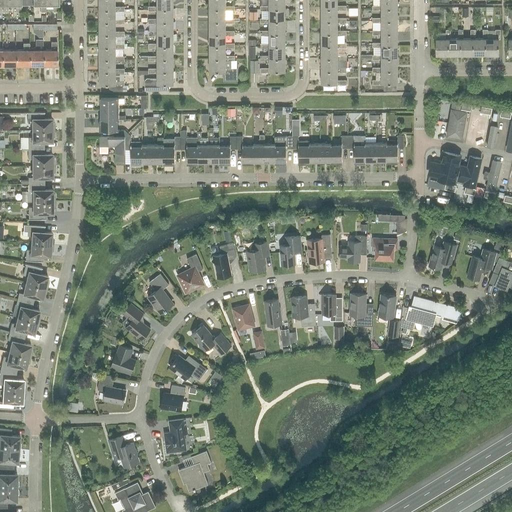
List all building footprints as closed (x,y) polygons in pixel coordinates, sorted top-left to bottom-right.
[(8,0),(0,0),(0,5),(3,5),(3,19),(8,19),(8,5),(8,0)] [(21,5),(20,0),(8,0),(8,5),(16,5),(16,12),(21,12),(21,5)] [(46,5),(46,0),(33,0),(34,5),(41,5),(41,12),(46,12),(46,5)] [(58,0),(46,0),(46,5),(53,5),(53,12),(58,12),(58,5),(59,5),(58,0)] [(116,6),(115,0),(99,0),(100,9),(116,9),(116,11),(124,11),(124,6),(116,6)] [(174,9),(173,0),(157,0),(157,6),(149,6),(149,11),(157,11),(157,9),(174,9)] [(234,11),(234,6),(226,6),(225,0),(209,0),(210,9),(226,9),(226,11),(234,11)] [(285,8),(285,0),(269,0),(269,6),(260,6),(260,10),(269,10),(269,8),(285,8)] [(338,5),(337,0),(321,0),(321,8),(338,8),(338,10),(346,10),(346,5),(338,5)] [(398,8),(397,0),(381,0),(382,5),(373,5),(373,10),(382,10),(382,8),(398,8)] [(285,21),(285,8),(269,8),(269,10),(269,18),(260,18),(260,23),(269,23),(269,21),(285,21)] [(338,18),(338,10),(338,8),(321,8),(321,21),(338,21),(338,23),(346,23),(346,18),(338,18)] [(398,20),(398,8),(382,8),(382,10),(382,18),(373,18),(373,22),(382,22),(382,20),(398,20)] [(116,19),(116,11),(116,9),(100,9),(100,22),(116,22),(116,23),(124,23),(124,19),(116,19)] [(174,21),(174,9),(157,9),(157,11),(157,18),(149,18),(149,23),(157,23),(157,21),(174,21)] [(226,18),(226,11),(226,9),(210,9),(210,21),(226,21),(226,23),(234,23),(234,18),(226,18)] [(398,33),(398,20),(382,20),(382,22),(382,30),(373,30),(373,35),(382,35),(382,33),(398,33)] [(174,34),(174,21),(157,21),(157,23),(157,31),(149,31),(149,36),(157,36),(157,34),(174,34)] [(226,31),(226,23),(226,21),(210,21),(210,34),(226,33),(226,35),(234,35),(234,31),(226,31)] [(285,33),(285,21),(269,21),(269,23),(269,30),(260,30),(261,35),(269,35),(269,33),(285,33)] [(338,30),(338,23),(338,21),(321,21),(321,33),(338,33),(338,35),(346,35),(346,30),(338,30)] [(116,31),(116,23),(116,22),(100,22),(100,34),(116,34),(116,36),(124,36),(124,31),(116,31)] [(474,38),(476,38),(476,29),(471,30),(471,38),(463,38),(461,38),(461,54),(474,54),(474,38)] [(486,38),(488,38),(488,29),(483,29),(483,38),(476,38),(474,38),(474,54),(486,54),(486,38)] [(499,39),(500,39),(500,29),(496,29),(496,38),(488,38),(486,38),(486,54),(499,54),(499,39)] [(449,38),(451,38),(451,30),(448,30),(446,30),(446,38),(436,39),(436,55),(449,55),(449,38)] [(461,38),(463,38),(463,30),(459,30),(459,38),(451,38),(449,38),(449,55),(461,54),(461,38)] [(226,43),(226,35),(226,33),(210,34),(210,46),(226,46),(226,48),(234,48),(234,43),(226,43)] [(285,46),(285,33),(269,33),(269,35),(269,43),(261,43),(261,47),(269,47),(269,46),(285,46)] [(338,43),(338,35),(338,33),(321,33),(322,46),(338,46),(338,47),(346,47),(346,43),(338,43)] [(398,45),(398,33),(382,33),(382,35),(382,42),(373,42),(373,47),(382,47),(382,45),(398,45)] [(116,44),(116,36),(116,34),(100,34),(100,47),(116,47),(116,48),(124,48),(124,44),(116,44)] [(174,46),(174,34),(157,34),(157,36),(157,43),(149,43),(149,48),(157,48),(157,46),(174,46)] [(43,66),(43,50),(43,39),(35,39),(35,50),(30,50),(29,50),(30,66),(43,66)] [(57,66),(57,50),(57,41),(51,41),(51,44),(51,50),(43,50),(43,66),(57,66)] [(29,50),(30,50),(30,43),(23,43),(23,50),(16,50),(16,66),(30,66),(29,50)] [(398,58),(398,45),(382,45),(382,47),(382,55),(373,55),(373,58),(373,60),(382,60),(382,58),(398,58)] [(174,59),(174,46),(157,46),(157,48),(157,56),(149,56),(149,60),(157,60),(157,59),(174,59)] [(226,56),(226,48),(226,46),(210,46),(210,58),(226,58),(226,60),(235,60),(234,55),(226,56)] [(285,58),(285,46),(269,46),(269,47),(269,55),(261,55),(261,60),(269,60),(269,58),(285,58)] [(338,55),(338,47),(338,46),(322,46),(322,58),(338,58),(338,60),(346,60),(346,55),(338,55)] [(116,56),(116,48),(116,47),(100,47),(100,59),(116,59),(116,61),(124,61),(124,56),(116,56)] [(16,66),(16,50),(2,50),(2,66),(16,66)] [(238,68),(232,68),(226,68),(226,60),(226,58),(210,58),(210,71),(224,71),(224,81),(238,81),(238,68)] [(285,71),(285,58),(269,58),(269,60),(269,68),(261,68),(261,72),(270,72),(270,71),(285,71)] [(338,67),(338,60),(338,58),(322,58),(322,70),(338,70),(338,72),(346,72),(346,67),(338,67)] [(398,70),(398,58),(382,58),(382,60),(382,67),(373,67),(373,72),(382,72),(382,70),(398,70)] [(116,68),(116,61),(116,59),(100,59),(100,72),(116,71),(116,73),(125,73),(124,68),(116,68)] [(174,71),(174,59),(157,59),(157,60),(157,68),(149,68),(149,70),(149,73),(157,73),(157,71),(174,71)] [(258,72),(259,60),(251,60),(250,72),(258,72)] [(338,80),(338,72),(338,70),(322,70),(322,83),(337,83),(337,85),(346,85),(346,80),(338,80)] [(398,83),(398,70),(382,70),(382,72),(382,80),(373,80),(373,84),(382,84),(382,83),(398,83)] [(116,81),(116,73),(116,71),(100,72),(100,84),(115,84),(115,85),(120,85),(125,85),(124,81),(116,81)] [(174,84),(174,71),(157,71),(157,73),(157,78),(147,78),(145,80),(145,90),(169,90),(169,84),(174,84)] [(119,108),(119,97),(101,97),(101,108),(119,108)] [(461,109),(471,111),(472,105),(462,103),(461,109)] [(481,112),(491,114),(492,108),(482,106),(481,112)] [(119,116),(119,108),(101,108),(102,119),(119,119),(126,119),(126,116),(119,116)] [(500,116),(511,118),(511,112),(501,110),(500,116)] [(468,114),(452,111),(447,139),(463,142),(468,114)] [(52,122),(52,118),(45,118),(45,112),(28,112),(28,123),(32,123),(32,130),(54,130),(54,124),(52,122)] [(488,117),(475,114),(469,143),(483,146),(488,117)] [(119,119),(102,119),(100,119),(100,130),(114,130),(114,136),(125,136),(128,133),(125,130),(119,130),(117,130),(117,119),(119,119)] [(508,126),(496,123),(491,149),(503,152),(508,126)] [(52,142),(52,138),(54,136),(54,130),(32,130),(33,137),(28,137),(28,148),(44,148),(44,142),(52,142)] [(198,146),(198,137),(187,137),(187,130),(181,130),(181,136),(181,149),(187,149),(187,164),(198,164),(198,162),(198,146)] [(220,146),(220,136),(219,136),(219,137),(214,137),(214,130),(209,130),(209,137),(209,162),(219,161),(220,161),(219,146),(220,146)] [(209,162),(209,137),(202,137),(202,131),(198,131),(198,137),(198,146),(198,162),(209,162)] [(142,146),(142,144),(142,142),(131,142),(131,136),(128,133),(125,136),(125,149),(131,149),(131,164),(143,164),(143,162),(142,162),(142,146)] [(265,161),(264,144),(264,135),(260,135),(260,144),(253,144),(253,146),(254,146),(254,161),(265,161)] [(342,148),(348,148),(348,135),(342,135),(342,143),(342,145),(331,145),(331,161),(331,163),(342,163),(342,148)] [(365,145),(365,143),(365,135),(348,135),(348,148),(354,148),(354,162),(366,162),(366,160),(365,160),(365,145)] [(398,148),(404,148),(404,135),(398,135),(398,143),(397,143),(397,145),(387,145),(387,160),(387,162),(398,162),(398,148)] [(125,149),(125,136),(114,136),(100,136),(100,146),(115,146),(115,164),(125,164),(125,149)] [(175,149),(181,149),(181,136),(175,136),(175,144),(174,144),(174,146),(164,146),(164,162),(163,162),(164,164),(175,164),(175,149)] [(231,149),(237,149),(237,136),(230,136),(230,144),(230,146),(220,146),(219,146),(220,161),(219,161),(219,163),(231,163),(231,149)] [(254,146),(253,146),(243,146),(243,144),(243,136),(237,136),(237,149),(243,149),(243,163),(254,163),(254,161),(254,146)] [(286,148),(292,148),(292,136),(286,136),(276,136),(276,144),(276,146),(275,146),(275,161),(275,163),(286,163),(286,148)] [(309,145),(309,143),(309,141),(299,141),(299,136),(293,136),(292,136),(292,148),(298,148),(298,163),(310,163),(310,161),(309,145)] [(164,146),(164,144),(164,138),(158,138),(158,144),(153,144),(153,162),(163,162),(164,162),(164,146)] [(320,161),(320,143),(309,143),(309,145),(310,161),(320,161)] [(331,145),(331,143),(320,143),(320,161),(331,161),(331,145)] [(376,160),(376,143),(365,143),(365,145),(365,160),(366,160),(376,160)] [(387,145),(387,143),(376,143),(376,160),(387,160),(387,145)] [(153,162),(153,144),(142,144),(142,146),(142,162),(143,162),(153,162)] [(276,146),(276,144),(264,144),(265,161),(275,161),(275,146),(276,146)] [(52,157),(52,154),(44,154),(44,148),(28,148),(28,154),(33,154),(33,166),(55,166),(55,160),(52,157)] [(481,161),(471,158),(465,186),(476,188),(481,161)] [(459,161),(450,159),(445,182),(454,184),(459,161)] [(503,163),(494,161),(488,190),(497,192),(503,163)] [(52,177),(52,174),(55,171),(55,166),(33,166),(33,177),(28,177),(28,184),(44,183),(44,177),(52,177)] [(52,193),(52,189),(44,190),(44,183),(28,184),(28,191),(22,191),(22,201),(33,201),(55,201),(55,195),(52,193)] [(456,185),(448,183),(446,183),(445,189),(455,191),(456,185)] [(477,186),(476,189),(475,195),(482,197),(484,188),(477,186)] [(464,193),(474,195),(476,189),(466,187),(464,193)] [(484,197),(495,199),(496,193),(486,190),(484,197)] [(53,213),(53,210),(55,207),(55,201),(33,201),(33,207),(29,207),(29,219),(46,219),(46,213),(53,213)] [(51,236),(52,233),(45,232),(45,226),(24,224),(24,231),(28,232),(27,236),(32,236),(32,243),(53,244),(54,239),(51,236)] [(233,240),(231,230),(224,231),(226,242),(233,240)] [(330,234),(322,235),(322,239),(308,240),(309,262),(324,261),(324,255),(332,255),(330,234)] [(302,250),(300,235),(286,237),(287,245),(280,245),(282,265),(295,264),(294,251),(302,250)] [(367,236),(355,235),(355,241),(349,241),(349,245),(341,245),(340,257),(348,257),(348,261),(360,261),(361,250),(367,250),(367,236)] [(397,249),(398,239),(373,238),(373,250),(376,250),(376,258),(393,258),(394,249),(397,249)] [(499,239),(495,248),(502,251),(506,242),(499,239)] [(263,255),(270,254),(267,241),(255,244),(256,250),(243,252),(245,261),(249,260),(250,271),(265,268),(263,255)] [(456,245),(448,242),(444,241),(442,247),(434,245),(429,265),(441,269),(445,256),(453,258),(456,245)] [(50,253),(53,250),(53,244),(32,243),(31,250),(26,249),(26,260),(43,262),(43,256),(50,256),(50,253)] [(232,274),(228,259),(236,257),(233,243),(220,246),(222,254),(213,256),(213,258),(212,260),(212,261),(214,262),(218,277),(232,274)] [(489,268),(492,256),(494,251),(483,248),(481,258),(473,255),(467,276),(480,279),(484,266),(489,268)] [(203,269),(196,254),(187,259),(192,268),(178,275),(183,285),(182,285),(186,294),(195,290),(194,289),(204,284),(198,271),(203,269)] [(511,262),(499,257),(493,272),(500,274),(495,286),(496,286),(496,285),(507,289),(508,286),(511,287),(511,262)] [(47,279),(48,276),(41,274),(42,268),(26,264),(23,275),(28,276),(26,283),(47,288),(49,282),(47,279)] [(163,289),(169,284),(161,273),(149,282),(156,290),(148,297),(161,313),(173,304),(165,294),(166,293),(163,289)] [(46,293),(47,288),(26,283),(23,294),(19,293),(17,299),(33,302),(34,297),(42,298),(43,295),(46,293)] [(365,312),(366,294),(351,293),(350,315),(356,315),(355,325),(372,326),(373,312),(365,312)] [(336,308),(336,294),(322,294),(323,314),(330,314),(331,321),(343,321),(342,308),(336,308)] [(394,317),(396,296),(381,294),(379,315),(394,317)] [(307,312),(306,296),(293,297),(294,317),(301,316),(302,326),(316,325),(315,311),(307,312)] [(442,313),(444,313),(442,319),(457,323),(458,319),(459,320),(462,310),(415,298),(412,308),(404,305),(401,326),(411,328),(413,319),(432,324),(435,314),(441,316),(442,313)] [(39,314),(39,310),(31,308),(33,302),(17,299),(16,304),(15,304),(12,315),(18,316),(18,317),(39,322),(40,317),(39,314)] [(280,312),(278,299),(265,301),(268,325),(282,324),(281,312),(280,312)] [(140,320),(145,314),(131,303),(123,313),(127,317),(124,321),(124,325),(126,327),(142,339),(151,329),(140,320)] [(255,325),(249,304),(233,308),(239,329),(244,328),(245,330),(246,331),(248,331),(249,329),(249,326),(255,325)] [(38,328),(39,322),(18,317),(16,324),(12,323),(9,334),(24,337),(26,331),(34,333),(35,330),(38,328)] [(398,337),(400,320),(390,319),(388,336),(398,337)] [(231,345),(221,333),(215,338),(203,324),(200,327),(192,334),(199,343),(200,347),(204,349),(205,350),(211,346),(215,346),(221,354),(231,345)] [(291,345),(289,329),(281,330),(283,346),(291,345)] [(265,347),(262,330),(253,332),(256,349),(265,347)] [(30,348),(31,345),(23,343),(24,337),(9,334),(8,340),(12,341),(9,352),(31,357),(32,351),(30,348)] [(399,342),(388,341),(387,349),(398,350),(399,342)] [(129,357),(133,349),(120,344),(117,353),(116,353),(111,366),(131,373),(135,360),(129,357)] [(29,363),(31,357),(9,352),(8,357),(4,356),(0,370),(16,372),(18,366),(26,368),(26,364),(29,363)] [(207,369),(193,358),(189,363),(178,355),(170,367),(186,379),(191,373),(199,379),(207,369)] [(24,383),(24,380),(16,379),(16,372),(0,370),(0,374),(0,384),(4,384),(4,390),(25,391),(26,386),(24,383)] [(87,374),(81,371),(78,376),(83,380),(87,374)] [(114,376),(101,374),(98,389),(104,391),(105,392),(104,400),(123,403),(126,390),(112,387),(114,376)] [(184,396),(186,387),(172,385),(170,394),(163,393),(161,408),(181,411),(184,396)] [(23,400),(25,397),(25,391),(4,390),(3,402),(0,401),(0,407),(15,409),(15,403),(22,403),(23,400)] [(186,419),(169,421),(171,432),(165,433),(167,452),(168,452),(169,453),(175,452),(174,451),(186,449),(184,434),(188,433),(186,419)] [(0,448),(19,449),(20,436),(9,435),(9,429),(0,428),(0,448)] [(115,458),(121,456),(125,466),(139,462),(133,443),(125,445),(122,436),(109,440),(115,458)] [(18,463),(19,449),(0,448),(0,467),(6,468),(7,462),(18,463)] [(179,472),(183,481),(186,483),(189,491),(193,490),(194,491),(196,490),(196,489),(208,484),(204,472),(210,470),(208,463),(211,462),(207,450),(191,456),(194,464),(181,469),(179,472)] [(0,486),(17,487),(17,474),(6,474),(6,468),(0,467),(0,486)] [(119,481),(111,484),(114,490),(121,486),(119,481)] [(125,488),(125,487),(115,492),(118,500),(120,499),(125,509),(123,510),(123,511),(144,511),(156,506),(148,491),(143,493),(138,482),(125,488)] [(17,501),(17,487),(0,486),(0,506),(5,507),(6,500),(17,501)]
